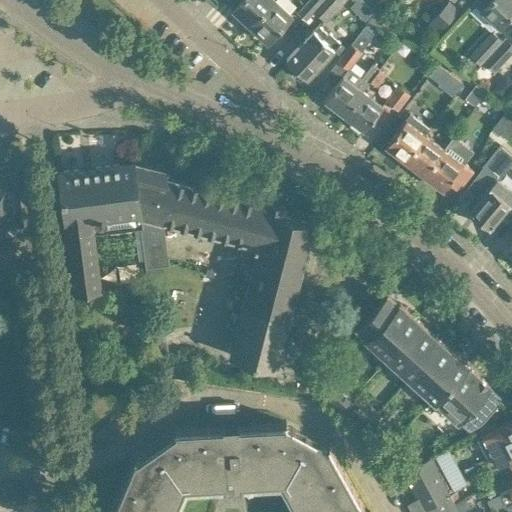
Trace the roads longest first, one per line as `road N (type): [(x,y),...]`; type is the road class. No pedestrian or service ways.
road 1 (residential): [(511,320),(341,168),(294,137)]
road 2 (residential): [(294,137),(154,0)]
road 3 (residential): [(174,100),(76,46),(16,0)]
road 4 (residential): [(0,122),(174,100)]
road 5 (residential): [(294,137),(174,100)]
